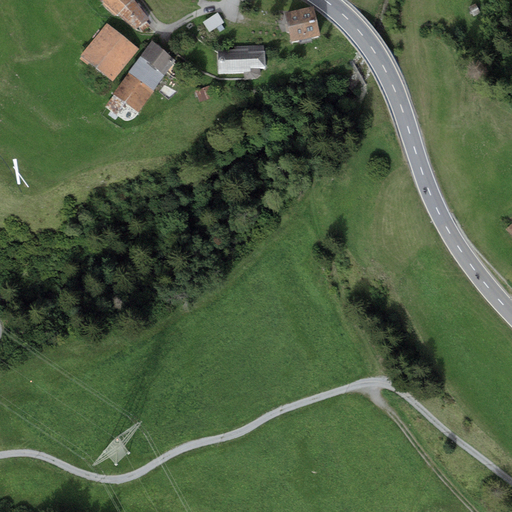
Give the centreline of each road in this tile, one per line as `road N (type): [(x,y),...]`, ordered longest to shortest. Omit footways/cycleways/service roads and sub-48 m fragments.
road 1 (track): [(0,454),(42,454),(107,480),(125,477),(184,447),(371,382)]
road 2 (primary): [(511,315),(443,221),(382,65),(324,0)]
road 3 (track): [(371,382),(395,387),(511,484)]
road 4 (track): [(371,382),(474,511)]
